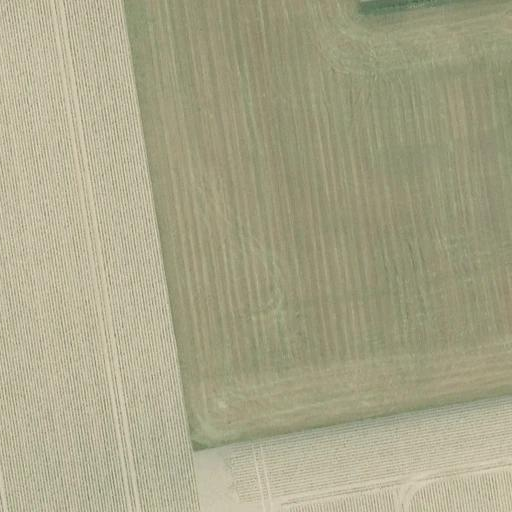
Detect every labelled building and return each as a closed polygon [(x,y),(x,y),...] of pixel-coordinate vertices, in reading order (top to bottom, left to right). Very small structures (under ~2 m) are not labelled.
[(474,174),(511,167),(511,80),(498,0),(444,0),(473,170),(474,174)] [(511,17),(509,0),(498,0),(511,80),(511,17)] [(511,167),(474,174),(477,195),(511,188),(511,167)] [(473,170),(422,178),(456,384),(508,376),(477,195),(474,174),(473,170)] [(405,393),(456,384),(422,178),(370,187),(405,393)] [(508,376),(511,374),(511,188),(477,195),(508,376)]
